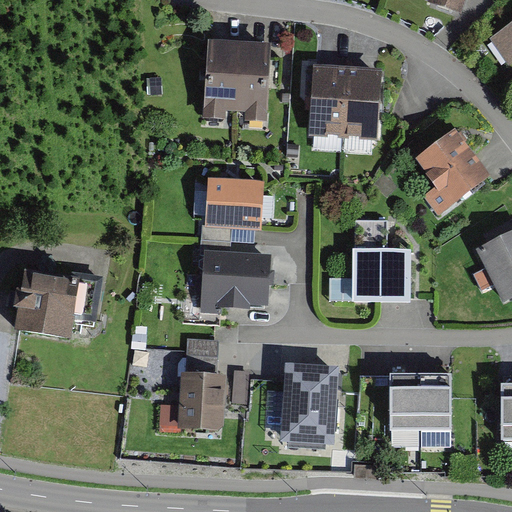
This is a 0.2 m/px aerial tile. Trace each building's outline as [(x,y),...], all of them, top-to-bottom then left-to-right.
[(409,0),(409,2),(472,21),(478,0),(409,0)] [(511,37),(500,46),(511,62),(511,37)] [(245,49),(212,47),(210,108),(243,109),(245,49)] [(275,50),(245,49),(243,109),(272,110),(275,50)] [(349,74),(319,72),(315,137),(345,139),(349,74)] [(377,76),(349,74),(345,139),(373,140),(377,76)] [(462,133),(425,163),(447,190),(435,200),(451,220),(500,181),(462,133)] [(274,190),(216,185),(213,230),(270,235),(274,190)] [(422,224),(356,225),(358,308),(424,306),(422,224)] [(511,312),(511,242),(484,255),(511,312)] [(280,259),(208,258),(208,318),(279,319),(280,259)] [(81,282),(25,273),(15,333),(20,334),(71,342),(81,282)] [(355,296),(354,280),(333,281),(334,297),(355,296)] [(350,453),(353,376),(288,374),(285,451),(350,453)] [(236,439),(239,378),(185,381),(184,439),(236,439)] [(430,382),(394,382),(395,445),(431,444),(430,382)] [(462,382),(430,382),(431,444),(463,444),(462,382)]
